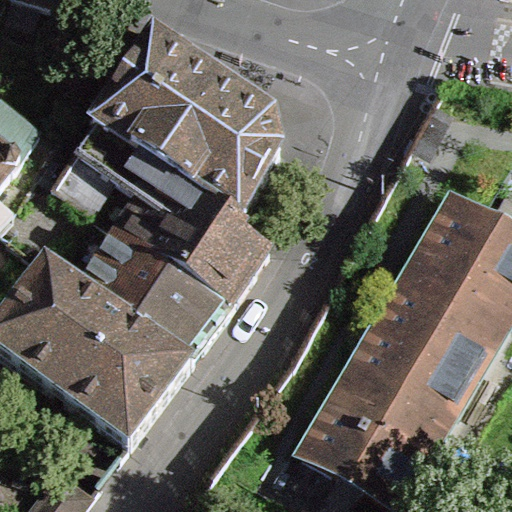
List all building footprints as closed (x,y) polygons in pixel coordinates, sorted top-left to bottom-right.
[(130,37),(89,101),(108,114),(95,133),(97,135),(162,180),(223,94),(155,47),(130,37)] [(272,127),(223,94),(162,180),(239,233),(241,230),(279,159),(272,127)] [(0,239),(13,224),(0,212),(0,193),(11,180),(13,182),(40,139),(0,107),(0,239)] [(162,180),(97,135),(54,200),(90,224),(113,188),(141,208),(116,242),(230,318),(245,295),(269,260),(248,247),(244,241),(248,235),(241,230),(239,233),(162,180)] [(488,231),(452,210),(302,462),(339,484),(326,505),(337,511),(353,511),(362,497),(386,511),(403,511),(511,328),(511,245),(511,244),(511,215),(501,209),(488,231)] [(80,297),(191,373),(230,318),(116,242),(80,297)] [(45,276),(0,337),(0,361),(128,456),(191,373),(80,297),(47,274),(45,276)] [(56,470),(22,511),(91,511),(98,504),(56,470)]
